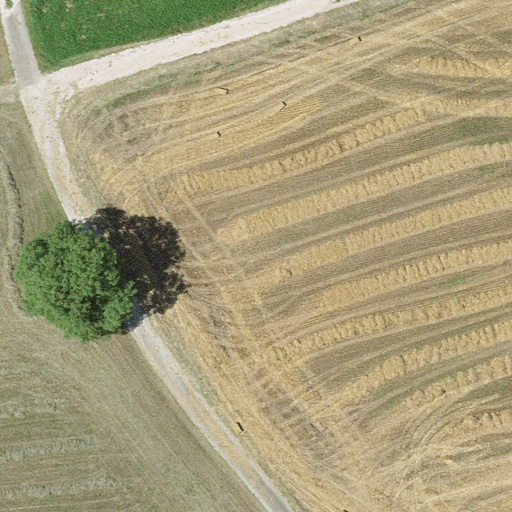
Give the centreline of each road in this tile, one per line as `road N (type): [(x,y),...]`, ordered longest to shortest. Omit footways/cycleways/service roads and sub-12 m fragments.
road 1 (track): [(28,86),(110,266),(279,511)]
road 2 (track): [(314,0),(28,86)]
